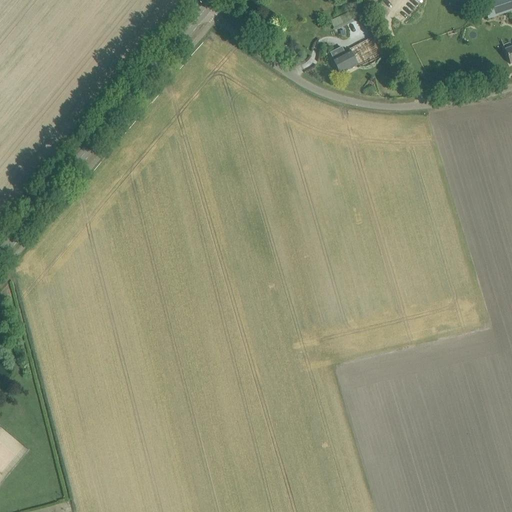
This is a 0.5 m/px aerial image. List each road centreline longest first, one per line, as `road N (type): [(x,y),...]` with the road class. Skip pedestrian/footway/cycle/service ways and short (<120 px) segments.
road 1 (unclassified): [(204,6),(287,72),(354,102),(400,107),(511,85)]
road 2 (tertiary): [(0,246),(204,6)]
